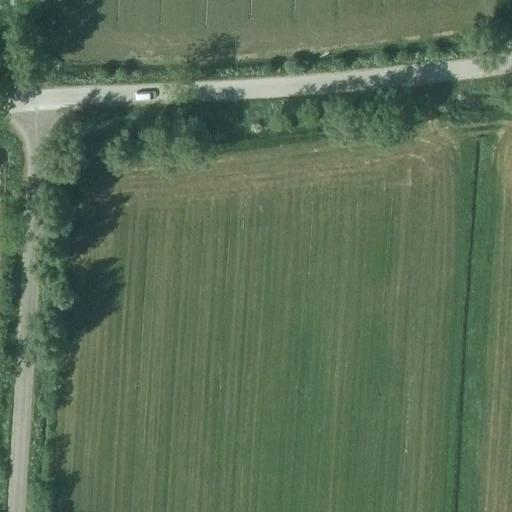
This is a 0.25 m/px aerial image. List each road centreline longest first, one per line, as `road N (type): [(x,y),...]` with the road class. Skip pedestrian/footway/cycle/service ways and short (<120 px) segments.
road 1 (unclassified): [(42,97),(511,60)]
road 2 (unclassified): [(14,511),(42,97)]
